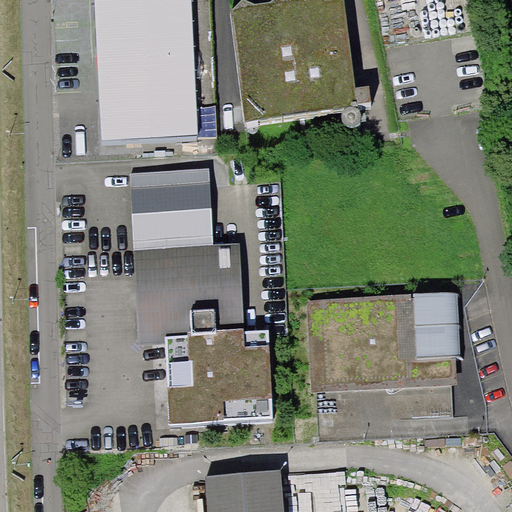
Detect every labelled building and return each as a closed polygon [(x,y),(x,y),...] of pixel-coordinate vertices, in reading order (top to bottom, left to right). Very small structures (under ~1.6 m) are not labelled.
[(94,0),(102,140),(198,137),(196,107),(191,0),(94,0)] [(242,0),(233,8),(231,8),(245,123),(357,106),(356,103),(371,102),(369,86),(354,88),(343,0),(273,0),(271,2),(255,5),(245,0),(242,0)] [(196,107),(198,137),(217,136),(216,106),(196,107)] [(210,170),(130,174),(134,250),(214,245),(210,170)] [(214,245),(134,250),(139,345),(165,343),(169,424),(273,419),(268,331),(244,332),(239,244),(214,245)] [(458,294),(310,299),(313,391),(456,386),(455,355),(460,355),(458,294)] [(284,511),(281,469),(206,477),(208,511),(284,511)]
